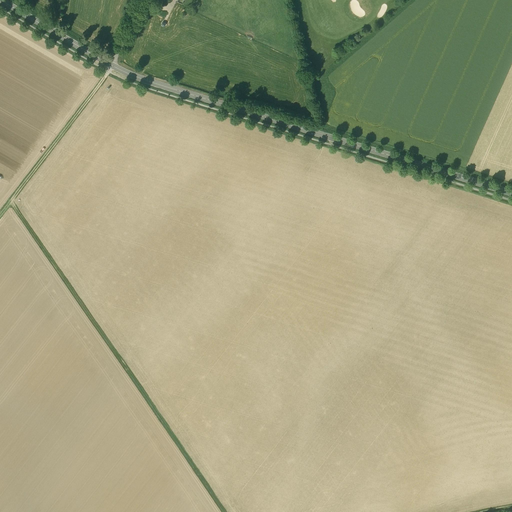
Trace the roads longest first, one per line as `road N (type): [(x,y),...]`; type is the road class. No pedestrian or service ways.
road 1 (tertiary): [(0,0),(127,74),(511,192)]
road 2 (track): [(0,216),(9,202),(224,511)]
road 3 (track): [(9,202),(111,66)]
